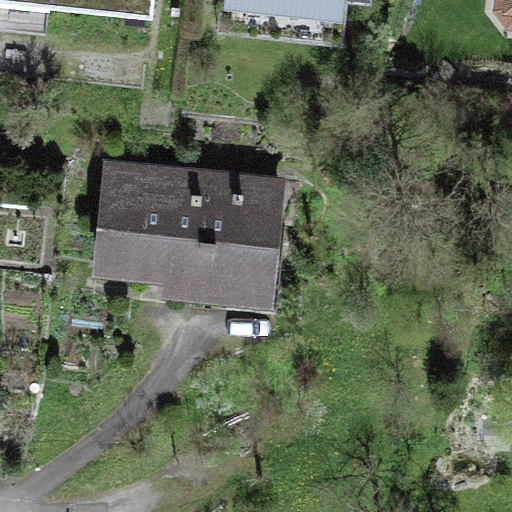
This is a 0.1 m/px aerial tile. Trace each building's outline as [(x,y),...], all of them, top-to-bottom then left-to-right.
[(0,0),(153,17),(154,0),(0,0)] [(233,0),(231,23),(335,33),(338,0),(233,0)] [(511,0),(503,0),(503,12),(511,23),(511,0)] [(0,155),(0,199),(64,206),(69,163),(0,155)] [(279,183),(110,170),(103,268),(169,272),(167,289),(249,295),(252,247),(274,249),(279,183)]
